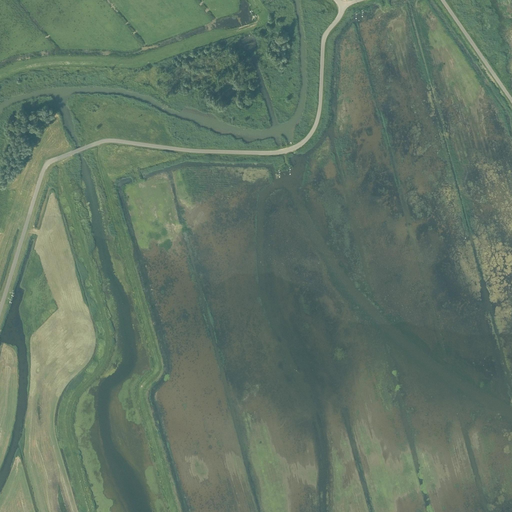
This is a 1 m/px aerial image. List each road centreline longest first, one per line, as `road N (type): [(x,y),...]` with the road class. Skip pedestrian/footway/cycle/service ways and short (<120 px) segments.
road 1 (unclassified): [(344,6),(323,39),(314,128),(288,150),(103,140),(45,164)]
road 2 (unclassified): [(0,306),(45,164)]
